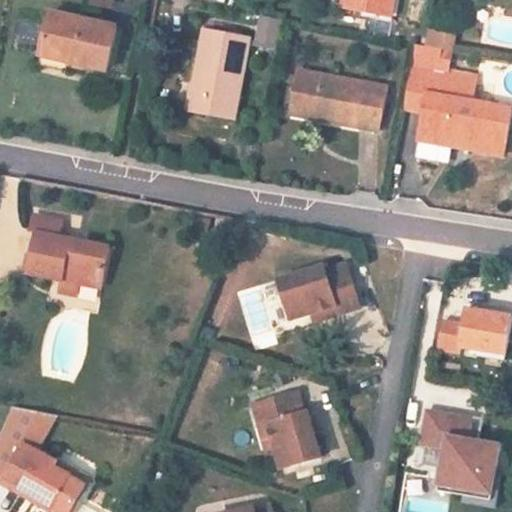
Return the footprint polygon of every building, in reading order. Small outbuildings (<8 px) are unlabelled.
[(363,12),(364,0),(344,0),(343,8),(363,12)] [(364,0),(363,12),(392,17),(394,0),(364,0)] [(118,28),(51,13),(43,51),(71,58),(70,63),(108,72),(118,28)] [(283,22),(263,18),(258,43),(278,46),(283,22)] [(190,112),(234,121),(249,46),(250,41),(250,40),(205,31),(190,112)] [(258,43),(250,41),(249,46),(277,51),(278,46),(258,43)] [(68,73),(71,58),(43,51),(39,66),(68,73)] [(504,156),(511,116),(511,109),(473,103),(478,77),(413,66),(404,109),(423,113),(420,132),(454,139),(453,146),(504,156)] [(380,132),(388,90),(299,72),(292,107),(326,114),(324,121),(380,132)] [(324,121),(326,114),(292,107),(290,114),(324,121)] [(418,139),(453,146),(454,139),(420,132),(418,139)] [(60,221),(38,217),(35,233),(37,233),(56,237),(60,221)] [(56,237),(37,233),(29,273),(62,280),(79,284),(102,288),(110,249),(56,237)] [(325,267),(280,281),(291,320),(312,314),(336,307),(338,315),(361,308),(347,265),(327,272),(325,267)] [(79,284),(62,280),(60,292),(77,296),(79,284)] [(315,322),(338,315),(336,307),(312,314),(315,322)] [(511,328),(511,316),(467,309),(465,324),(444,320),(438,351),(456,354),(457,347),(460,348),(482,352),(507,357),(511,328)] [(482,352),(460,348),(457,347),(456,354),(481,357),(482,352)] [(277,449),(282,470),(321,459),(308,413),(304,414),(298,393),(255,405),(261,428),(270,425),(277,449)] [(472,418),(427,410),(421,444),(446,449),(438,491),(451,493),(452,490),(465,492),(465,494),(497,500),(501,474),(496,473),(501,445),(480,441),(468,439),(472,418)] [(18,429),(24,415),(14,411),(9,425),(18,429)] [(483,420),(472,418),(468,439),(480,441),(483,420)] [(277,449),(270,425),(261,428),(268,451),(277,449)] [(59,463),(23,443),(4,478),(38,496),(34,501),(53,511),(74,511),(89,486),(56,468),(59,463)] [(89,486),(92,481),(59,463),(56,468),(89,486)] [(38,496),(4,478),(1,483),(34,501),(38,496)] [(465,492),(452,490),(451,493),(464,496),(463,502),(495,508),(497,500),(465,494),(465,492)]
